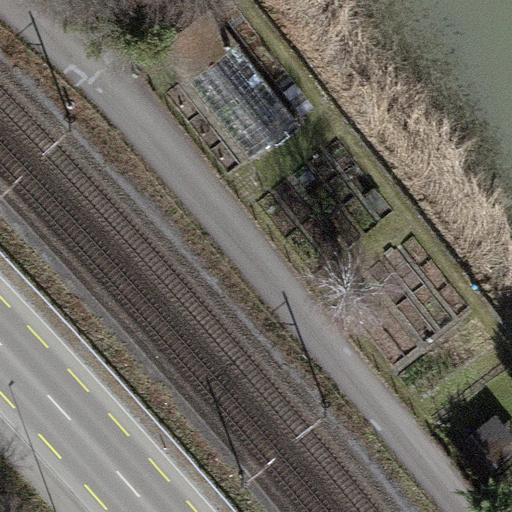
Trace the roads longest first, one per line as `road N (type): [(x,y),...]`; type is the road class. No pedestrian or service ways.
road 1 (residential): [(19,0),(154,123),(472,511)]
road 2 (primary): [(0,353),(140,511)]
